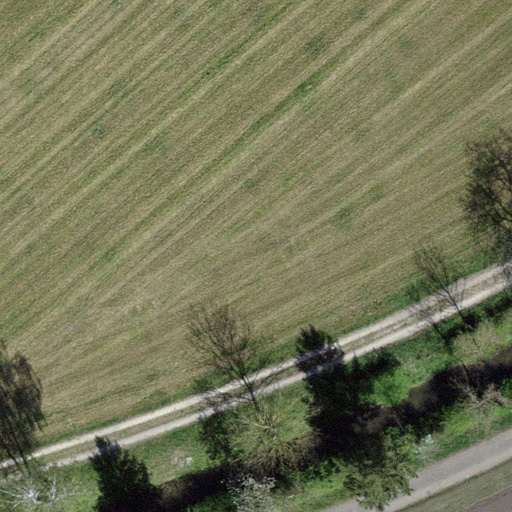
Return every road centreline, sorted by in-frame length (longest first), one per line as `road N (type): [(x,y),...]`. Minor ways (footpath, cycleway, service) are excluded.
road 1 (track): [(511,270),(445,309),(41,472),(0,481)]
road 2 (track): [(306,511),(511,419)]
